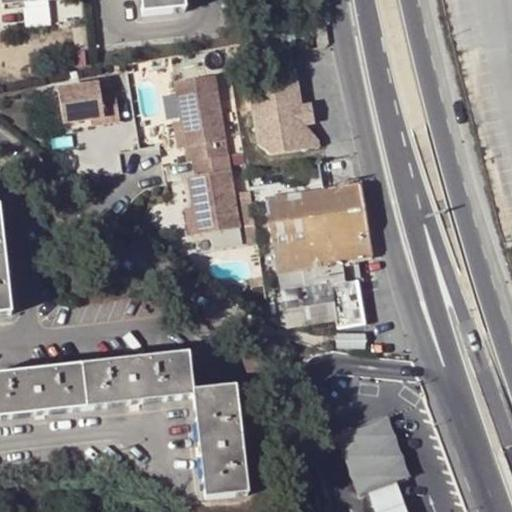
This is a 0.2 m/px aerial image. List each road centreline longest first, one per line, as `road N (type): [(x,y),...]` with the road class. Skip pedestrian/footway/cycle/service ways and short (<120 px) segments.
road 1 (unclassified): [(331,0),(417,396),(482,511)]
road 2 (primary): [(366,0),(418,271),(497,511)]
road 3 (primary): [(367,0),(511,411)]
road 4 (primary): [(511,303),(414,0)]
road 5 (unclassified): [(245,323),(0,144)]
road 6 (residential): [(0,446),(141,432),(178,479)]
road 7 (residential): [(0,192),(19,219),(31,337)]
road 8 (residential): [(31,337),(162,326)]
